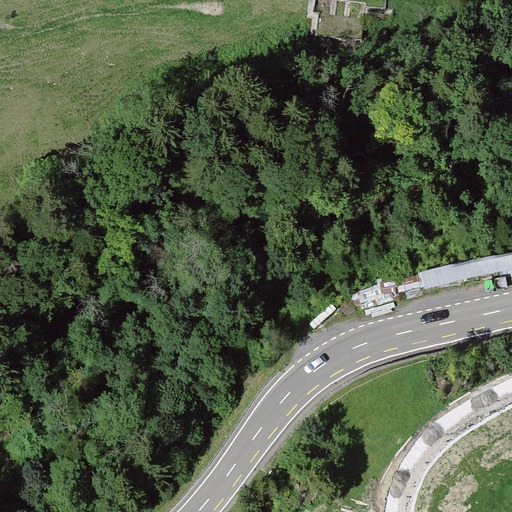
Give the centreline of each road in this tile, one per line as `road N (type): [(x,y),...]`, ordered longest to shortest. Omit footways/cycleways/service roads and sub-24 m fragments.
road 1 (secondary): [(511,308),(338,355),(284,397),(196,511)]
road 2 (unclassified): [(391,511),(402,473),(430,434),(511,386)]
